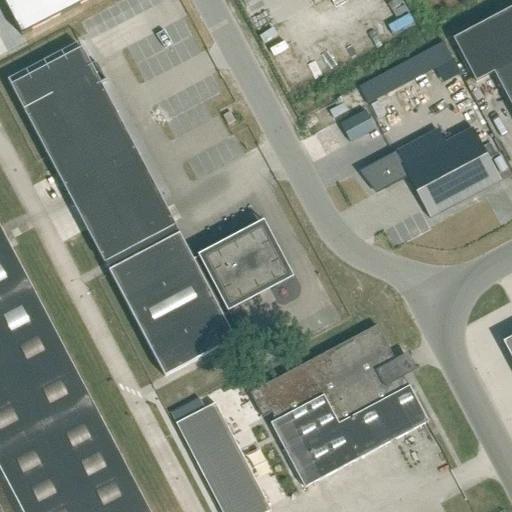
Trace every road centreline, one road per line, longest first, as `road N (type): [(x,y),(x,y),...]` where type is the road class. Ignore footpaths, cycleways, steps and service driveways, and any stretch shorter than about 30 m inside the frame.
road 1 (unclassified): [(444,337),(414,282),(330,228),(208,0)]
road 2 (unknown): [(0,149),(193,511)]
road 3 (unknown): [(497,439),(362,511)]
road 4 (unclassified): [(511,465),(444,337)]
